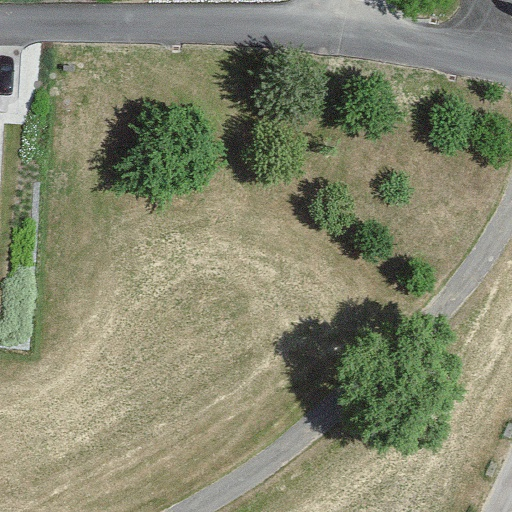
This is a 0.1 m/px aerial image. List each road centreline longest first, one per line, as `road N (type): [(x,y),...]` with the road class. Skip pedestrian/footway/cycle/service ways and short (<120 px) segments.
road 1 (residential): [(186,511),(429,327),(511,215)]
road 2 (unclassified): [(336,33),(0,19)]
road 3 (unclassified): [(511,70),(336,33)]
